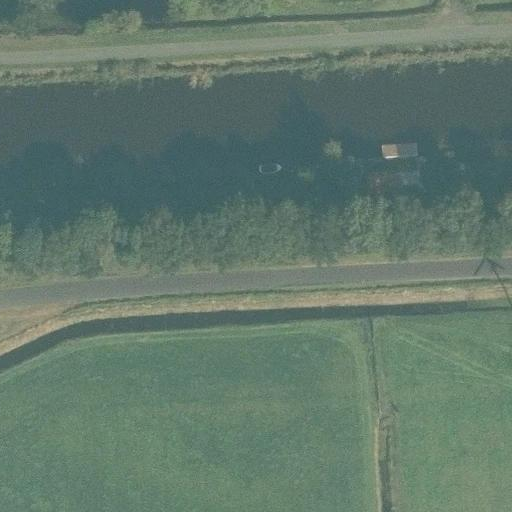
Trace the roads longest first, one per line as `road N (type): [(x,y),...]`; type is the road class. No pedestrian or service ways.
road 1 (unclassified): [(0,300),(511,270)]
road 2 (unclassified): [(0,58),(511,32)]
